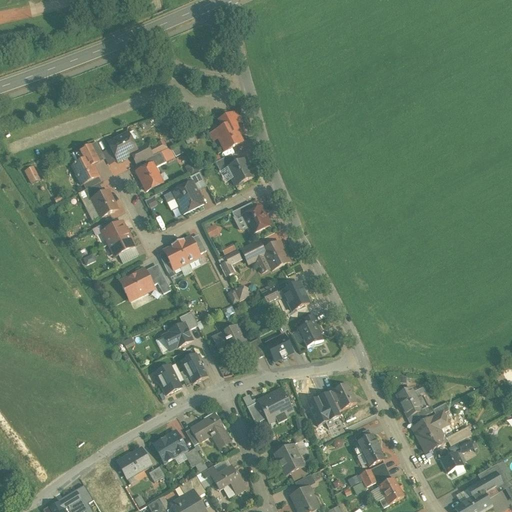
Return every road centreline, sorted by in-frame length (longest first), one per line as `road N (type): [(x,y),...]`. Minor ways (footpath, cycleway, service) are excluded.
road 1 (secondary): [(0,87),(221,0)]
road 2 (residential): [(227,390),(126,438),(25,511)]
road 3 (residential): [(275,181),(155,243),(121,180)]
road 4 (residential): [(275,181),(363,363)]
road 5 (residential): [(221,0),(275,181)]
road 6 (residential): [(363,363),(439,511)]
road 7 (residential): [(363,363),(227,390)]
road 8 (residential): [(227,390),(268,508)]
